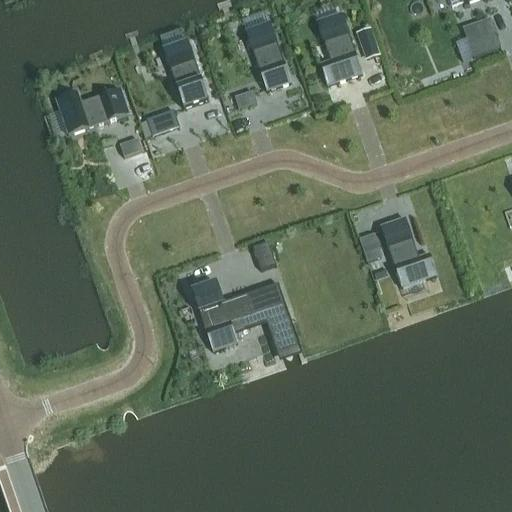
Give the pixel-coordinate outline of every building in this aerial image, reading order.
[(328,89),(363,77),(342,17),(317,25),(331,64),(320,68),(328,89)] [(291,86),(270,26),(247,34),(267,94),(291,86)] [(501,50),(496,36),(469,46),(474,60),(501,50)] [(187,42),(161,51),(183,113),(209,105),(187,42)] [(364,48),(368,61),(380,57),(375,44),(364,48)] [(69,138),(129,117),(121,92),(81,105),(78,95),(56,102),(60,114),(68,137),(69,138)] [(252,95),(234,101),(239,114),(256,108),(252,95)] [(174,114),(147,123),(152,140),(180,131),(174,114)] [(152,140),(147,123),(141,125),(146,141),(152,140)] [(143,155),(138,143),(120,149),(124,162),(143,155)] [(406,221),(381,230),(402,290),(437,278),(430,257),(419,261),(406,221)] [(375,241),(361,246),(368,267),(382,263),(375,241)] [(268,244),(253,250),(261,273),(276,268),(268,244)] [(279,286),(224,305),(217,285),(192,294),(213,355),(238,346),(235,338),(231,326),(286,307),(279,286)]
